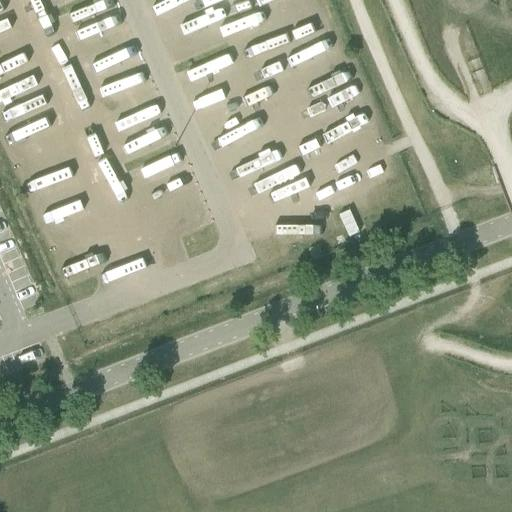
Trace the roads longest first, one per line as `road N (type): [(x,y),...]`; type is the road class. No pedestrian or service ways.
road 1 (tertiary): [(0,422),(511,225)]
road 2 (track): [(511,189),(443,196),(354,0)]
road 3 (track): [(418,139),(225,214)]
road 4 (track): [(443,196),(478,303),(449,349)]
road 5 (track): [(393,0),(425,88),(445,109),(482,127)]
road 6 (track): [(451,34),(473,109),(504,172)]
